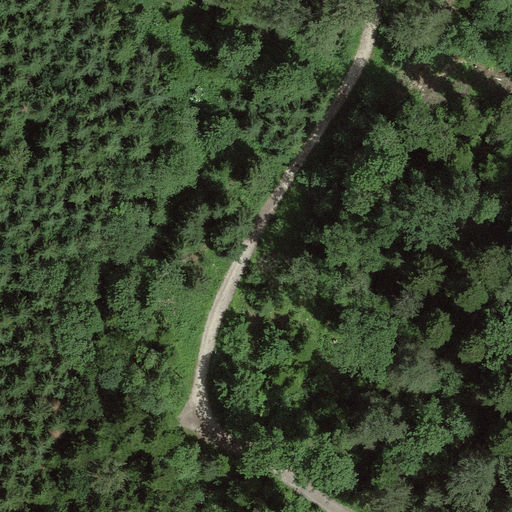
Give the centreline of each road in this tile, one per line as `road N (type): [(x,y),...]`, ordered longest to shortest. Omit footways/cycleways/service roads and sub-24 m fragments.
road 1 (track): [(198,417),(221,302),(360,66),(378,0)]
road 2 (track): [(366,511),(198,417),(82,494),(0,509)]
